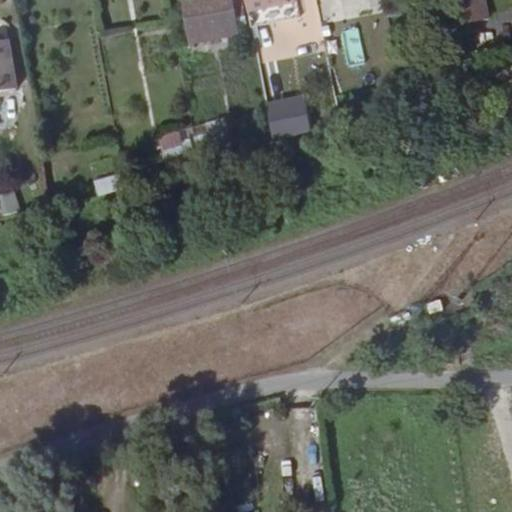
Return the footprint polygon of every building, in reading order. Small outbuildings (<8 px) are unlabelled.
[(240,33),(233,0),(182,0),(191,42),(240,33)] [(247,0),(249,9),(295,0),(247,0)] [(252,24),(301,14),(298,0),(295,0),(249,9),(252,24)] [(488,19),(485,0),(456,0),(459,23),(488,19)] [(8,41),(0,42),(0,92),(16,90),(8,41)] [(264,105),(273,142),(311,132),(301,95),(264,105)] [(160,148),(182,143),(179,131),(157,135),(160,148)] [(171,173),(201,164),(199,153),(169,164),(171,173)] [(115,175),(93,181),(97,195),(119,189),(115,175)] [(0,194),(0,217),(20,211),(13,190),(0,194)]
